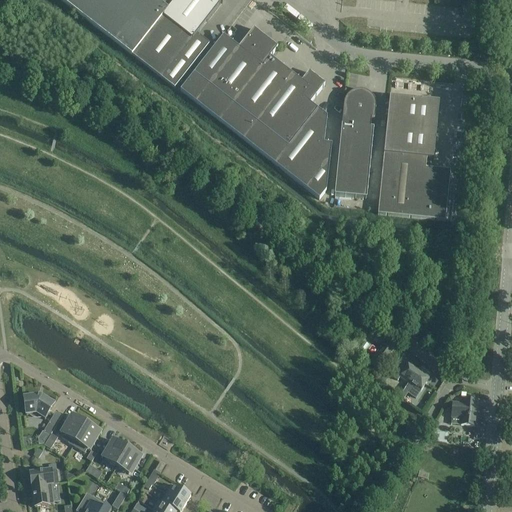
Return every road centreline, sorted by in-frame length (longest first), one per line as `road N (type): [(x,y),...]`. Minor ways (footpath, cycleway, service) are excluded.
road 1 (unclassified): [(373,511),(452,378),(136,128),(0,67)]
road 2 (residential): [(227,495),(0,355)]
road 3 (unclassified): [(288,0),(354,50),(511,73)]
road 4 (unclassified): [(487,511),(507,275)]
road 5 (unknown): [(319,23),(335,6),(465,13),(477,0)]
